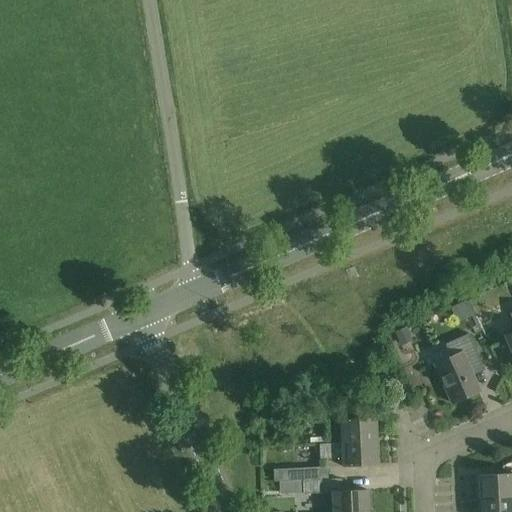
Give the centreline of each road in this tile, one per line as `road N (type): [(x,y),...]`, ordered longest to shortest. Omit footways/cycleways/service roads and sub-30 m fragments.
road 1 (tertiary): [(194,291),(511,154)]
road 2 (residential): [(194,291),(147,0)]
road 3 (residential): [(226,511),(140,315)]
road 4 (tertiary): [(0,375),(140,315)]
road 5 (residential): [(511,418),(424,454),(425,511)]
